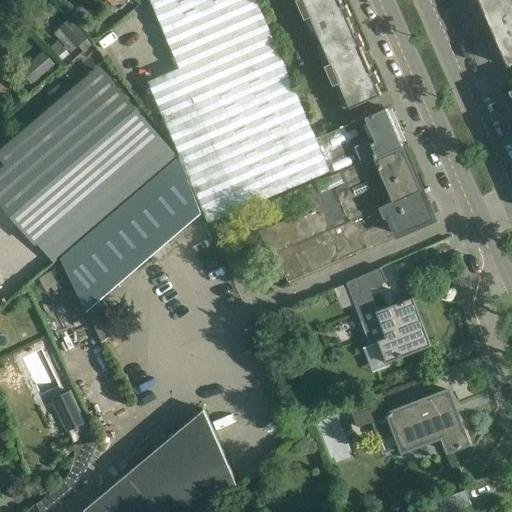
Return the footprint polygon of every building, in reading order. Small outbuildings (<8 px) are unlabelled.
[(149,0),(179,70),(239,210),(330,172),(316,139),(256,0),(149,0)] [(295,0),(314,43),(352,27),(347,17),(351,16),(346,5),(343,7),(339,0),(295,0)] [(510,65),(511,64),(511,0),(477,0),(507,67),(510,66),(510,65)] [(88,39),(70,18),(59,27),(77,48),(88,39)] [(314,43),(343,111),(381,95),(376,83),(380,82),(375,71),(371,73),(360,47),(364,45),(359,34),(356,36),(352,27),(314,43)] [(58,41),(50,47),(59,57),(66,50),(58,41)] [(31,83),(54,64),(43,51),(20,70),(31,83)] [(12,92),(0,77),(0,91),(1,91),(6,97),(12,92)] [(59,86),(48,94),(53,100),(64,92),(59,86)] [(343,170),(361,162),(402,144),(386,109),(316,139),(330,172),(331,175),(338,172),(343,170)] [(320,190),(310,195),(316,207),(259,232),(270,255),(275,253),(280,264),(288,283),(434,219),(420,187),(402,145),(402,144),(361,162),(343,170),(338,172),(338,173),(339,174),(317,183),(320,190)] [(52,265),(26,287),(26,288),(60,259),(87,310),(201,214),(185,171),(179,157),(118,208),(52,265)] [(386,282),(381,269),(346,283),(371,345),(379,342),(387,363),(431,345),(412,298),(377,312),(368,289),(386,282)] [(468,444),(448,390),(388,413),(382,396),(340,412),(345,424),(373,414),(382,436),(395,431),(403,453),(420,446),(418,442),(440,433),(448,452),(468,444)] [(84,422),(69,392),(53,400),(67,430),(84,422)] [(89,506),(84,510),(84,511),(202,511),(221,497),(236,484),(204,410),(101,496),(101,497),(89,506)] [(10,429),(0,435),(8,447),(15,442),(10,429)] [(62,484),(37,505),(39,511),(45,511),(68,493),(77,482),(97,442),(74,445),(75,449),(75,453),(75,457),(75,461),(74,464),(73,468),(71,473),(69,476),(66,480),(62,484)] [(451,511),(471,504),(466,490),(423,507),(409,511),(451,511)]
